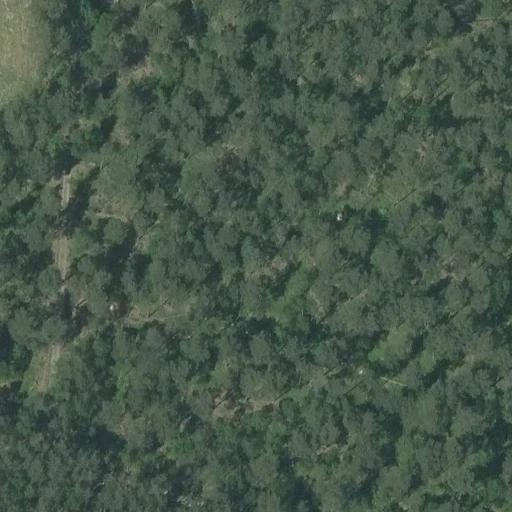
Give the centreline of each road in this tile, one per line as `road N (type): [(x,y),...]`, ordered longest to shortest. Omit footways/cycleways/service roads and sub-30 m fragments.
road 1 (track): [(75,0),(48,418),(30,511)]
road 2 (track): [(199,511),(44,452),(0,450)]
